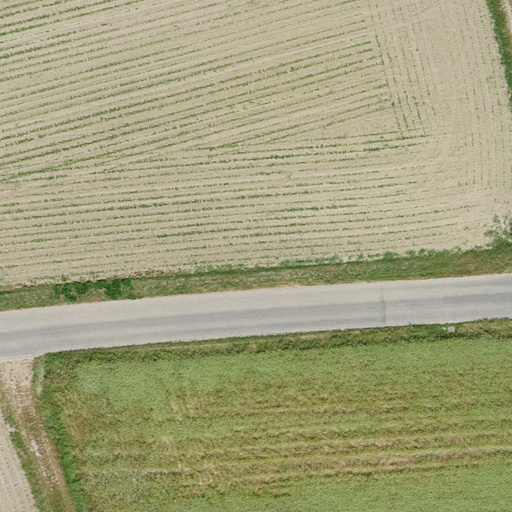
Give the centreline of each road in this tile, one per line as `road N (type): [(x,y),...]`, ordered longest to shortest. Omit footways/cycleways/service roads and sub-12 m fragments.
road 1 (unclassified): [(511,302),(0,333)]
road 2 (track): [(62,511),(0,344)]
